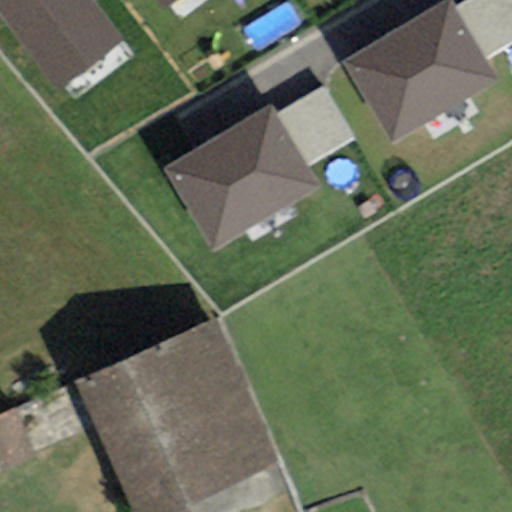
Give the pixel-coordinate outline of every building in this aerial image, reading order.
[(125,26),(105,0),(0,0),(58,77),(125,26)] [(464,0),(352,54),(394,141),(508,86),(465,0),(464,0)] [(511,0),(471,0),(496,54),(511,46),(511,0)] [(218,246),(332,191),(316,159),(349,144),(323,91),(177,162),(218,246)] [(302,511),(318,505),(231,322),(92,387),(150,511),(302,511)] [(41,407),(0,423),(0,459),(5,473),(58,452),(41,407)]
